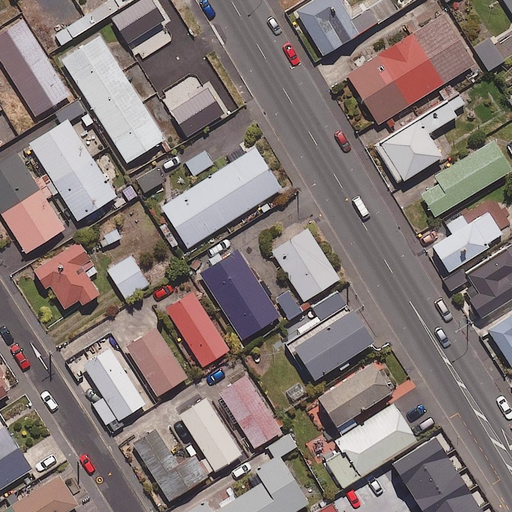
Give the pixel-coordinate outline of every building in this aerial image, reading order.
[(136,0),(115,0),(121,9),(136,0)] [(397,12),(390,0),(371,0),(352,12),(344,0),(311,0),(291,12),(320,59),(397,12)] [(511,0),(503,0),(511,14),(511,0)] [(474,66),(444,16),(347,75),(378,125),(474,66)] [(70,95),(22,20),(0,34),(0,61),(35,117),(70,95)] [(167,140),(101,36),(62,61),(128,165),(167,140)] [(504,62),(490,38),(473,48),(488,72),(504,62)] [(456,117),(448,103),(377,148),(400,185),(442,158),(427,135),(456,117)] [(77,222),(116,198),(92,159),(109,148),(85,110),(29,145),(77,222)] [(511,172),(494,142),(437,176),(439,180),(420,192),(435,217),(511,172)] [(281,189),(255,148),(161,208),(187,249),(281,189)] [(46,201),(34,181),(16,152),(0,162),(0,211),(27,254),(65,230),(46,201)] [(213,165),(205,152),(186,163),(193,176),(213,165)] [(157,166),(134,180),(144,196),(167,182),(157,166)] [(46,174),(34,181),(46,201),(58,193),(46,174)] [(502,235),(488,213),(467,225),(461,215),(446,225),(452,235),(431,247),(440,262),(437,264),(444,276),(488,249),(486,245),(502,235)] [(339,280),(307,229),(272,251),(304,302),(339,280)] [(49,287),(64,309),(76,301),(81,307),(99,295),(88,277),(97,271),(78,242),(33,271),(45,290),(49,287)] [(511,242),(465,274),(462,269),(444,281),(452,291),(470,279),(479,294),(466,303),(479,321),(511,299),(511,242)] [(280,317),(238,251),(200,275),(242,341),(280,317)] [(148,284),(131,256),(107,270),(124,298),(148,284)] [(289,290),(274,300),(289,323),(304,313),(289,290)] [(346,306),(336,292),(313,308),(322,322),(346,306)] [(229,352),(194,293),(166,310),(202,369),(229,352)] [(369,339),(349,307),(289,346),(309,377),(369,339)] [(511,367),(511,314),(488,332),(511,367)] [(187,379),(156,328),(126,347),(157,397),(187,379)] [(111,352),(107,346),(82,362),(103,396),(92,403),(109,428),(145,405),(111,352)] [(332,421),(341,434),(356,424),(353,419),(391,394),(372,365),(305,408),(319,430),(332,421)] [(281,433),(246,377),(220,394),(254,450),(281,433)] [(241,456),(206,400),(180,417),(215,472),(241,456)] [(393,405),(333,443),(339,454),(337,455),(325,463),(342,489),(417,442),(393,405)] [(0,490),(32,470),(5,428),(0,430),(0,490)] [(179,467),(156,431),(133,446),(169,503),(209,477),(195,456),(179,467)] [(290,436),(269,448),(275,458),(296,446),(290,436)] [(451,511),(481,494),(458,455),(426,474),(430,481),(423,485),(415,473),(406,478),(426,511),(451,511)] [(295,511),(308,504),(279,457),(256,472),(263,483),(215,511),(211,511),(205,502),(189,511),(295,511)] [(68,511),(78,506),(59,476),(1,511),(68,511)] [(385,511),(391,509),(383,498),(363,511),(385,511)]
